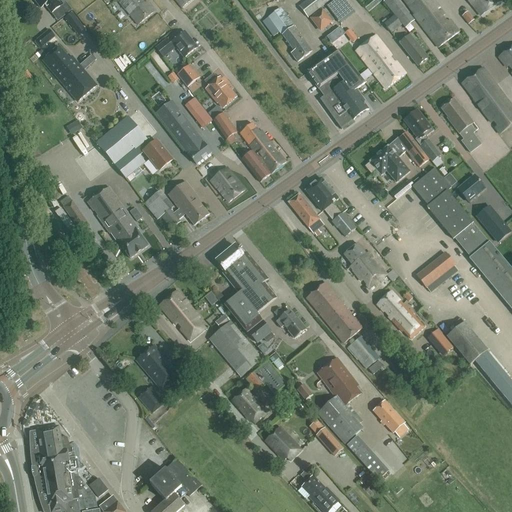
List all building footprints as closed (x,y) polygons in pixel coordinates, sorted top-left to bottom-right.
[(35,0),(34,1),(40,8),(45,5),(51,13),(62,5),(57,0),(35,0)] [(115,0),(137,26),(156,11),(148,1),(145,4),(141,0),(115,0)] [(174,0),(182,8),(191,0),(174,0)] [(308,18),(330,0),(306,0),(299,6),(308,18)] [(338,15),(349,8),(343,0),(339,0),(332,5),(338,15)] [(404,28),(410,22),(390,0),(385,0),(383,2),(393,15),(404,28)] [(402,0),(414,14),(413,16),(438,48),(459,32),(450,21),(446,23),(442,18),(444,15),(432,0),(402,0)] [(466,0),(468,1),(480,16),(500,2),(498,0),(466,0)] [(311,53),(280,10),(269,18),(268,17),(262,22),(273,37),(280,32),(294,52),(290,54),(297,63),(311,53)] [(320,31),(330,23),(322,12),(311,19),(320,31)] [(468,25),(474,20),(468,12),(462,16),(468,25)] [(73,29),(81,22),(73,13),(65,19),(73,29)] [(384,24),(391,33),(392,34),(401,26),(393,17),(384,24)] [(326,39),(332,45),(345,35),(339,29),(326,39)] [(40,49),(43,47),(55,37),(48,30),(36,40),(34,42),(40,49)] [(184,58),(198,48),(186,32),(172,43),(184,58)] [(394,64),(389,58),(391,57),(375,36),(356,51),(361,56),(360,57),(386,90),(405,75),(396,62),(394,64)] [(417,67),(427,59),(410,36),(408,38),(400,44),(417,67)] [(164,59),(175,49),(167,39),(163,43),(155,49),(164,59)] [(511,46),(498,58),(506,67),(509,67),(511,70),(511,71),(511,73),(511,74),(511,46)] [(69,59),(59,48),(43,62),(78,102),(97,86),(87,75),(86,75),(83,72),(83,70),(72,57),(69,59)] [(365,84),(339,52),(310,72),(314,78),(311,80),(324,98),(320,101),(341,129),(368,110),(361,101),(363,100),(359,95),(358,96),(354,91),(365,84)] [(187,89),(200,78),(190,65),(177,76),(187,89)] [(511,107),(483,69),(462,84),(491,124),(493,122),(497,127),(495,129),(499,135),(511,125),(511,107)] [(179,81),(173,74),(167,79),(173,86),(179,81)] [(218,103),(223,109),(235,99),(230,92),(232,90),(227,83),(224,85),(219,79),(205,91),(217,105),(218,103)] [(464,112),(454,99),(441,109),(448,118),(447,119),(459,134),(464,140),(461,142),(470,153),(481,145),(472,134),(475,132),(471,125),(473,123),(465,112),(464,112)] [(212,121),(196,101),(186,108),(202,129),(212,121)] [(171,102),(157,114),(183,148),(197,138),(198,137),(182,116),(181,117),(178,113),(179,112),(171,102)] [(431,162),(440,156),(426,138),(433,132),(417,111),(404,121),(417,139),(415,141),(431,162)] [(213,121),(221,133),(232,126),(223,114),(213,121)] [(134,151),(146,142),(127,119),(97,144),(115,167),(126,180),(145,164),(139,157),(134,151)] [(259,133),(252,124),(239,134),(271,174),(286,162),(279,154),(277,155),(273,150),(275,148),(262,131),(259,133)] [(237,133),(232,126),(221,133),(226,140),(237,133)] [(89,149),(94,145),(84,132),(74,140),(95,165),(99,162),(89,149)] [(428,161),(409,137),(407,135),(399,141),(398,140),(389,148),(388,147),(370,163),(370,164),(366,167),(371,174),(375,170),(381,177),(387,172),(396,183),(409,172),(398,159),(406,152),(414,161),(419,168),(428,161)] [(196,165),(211,154),(203,144),(202,144),(197,138),(183,148),(196,165)] [(152,145),(148,140),(146,142),(134,151),(139,157),(144,153),(159,172),(172,161),(156,142),(152,145)] [(247,155),(242,160),(260,183),(271,175),(256,156),(251,160),(247,155)] [(228,204),(244,190),(226,168),(210,182),(228,204)] [(447,174),(442,168),(438,171),(443,177),(447,174)] [(488,244),(472,225),(473,224),(447,193),(451,190),(434,169),(412,187),(428,208),(426,209),(453,241),(455,239),(470,258),(469,260),(511,311),(511,271),(489,243),(488,244)] [(468,203),(484,190),(474,177),(458,191),(468,203)] [(347,210),(322,179),(317,183),(316,182),(305,191),(322,212),(324,211),(333,222),(347,210)] [(208,216),(199,204),(201,203),(185,182),(168,196),(175,205),(173,207),(160,191),(156,194),(156,195),(144,204),(157,220),(161,217),(171,230),(180,223),(178,221),(184,216),(184,217),(185,215),(194,226),(208,216)] [(406,183),(401,187),(405,192),(410,188),(406,183)] [(137,248),(141,253),(149,247),(137,230),(138,229),(109,188),(98,196),(136,249),(137,248)] [(310,231),(321,222),(299,195),(288,204),(310,231)] [(130,260),(141,253),(137,248),(136,249),(98,196),(87,203),(97,217),(110,235),(113,234),(117,240),(116,240),(130,260)] [(89,226),(77,210),(71,202),(63,208),(81,232),(89,226)] [(511,233),(489,207),(477,217),(498,243),(511,233)] [(343,213),(333,222),(332,222),(345,238),(356,229),(343,213)] [(138,227),(143,223),(137,214),(132,217),(138,227)] [(376,284),(387,275),(370,255),(372,254),(370,251),(367,254),(357,243),(357,244),(356,244),(357,245),(344,256),(352,266),(351,266),(350,268),(361,282),(363,281),(367,285),(366,286),(369,290),(376,284)] [(257,315),(277,299),(264,284),(268,280),(241,246),(239,248),(237,249),(235,247),(217,262),(225,273),(223,275),(239,295),(227,305),(225,306),(247,334),(262,322),(257,315)] [(445,254),(417,276),(426,288),(431,294),(458,272),(454,266),(454,265),(445,254)] [(392,282),(397,278),(393,272),(387,276),(392,282)] [(325,321),(344,305),(339,300),(338,300),(335,296),(336,295),(326,283),(306,299),(325,321)] [(222,293),(227,289),(223,284),(217,288),(222,293)] [(205,330),(198,321),(198,317),(177,292),(159,306),(166,314),(170,320),(176,326),(178,324),(182,329),(180,330),(190,342),(205,330)] [(377,305),(384,313),(385,312),(389,317),(388,318),(401,332),(404,332),(411,340),(424,328),(391,292),(377,305)] [(215,297),(222,306),(227,301),(220,293),(215,297)] [(404,297),(408,302),(412,299),(407,294),(404,297)] [(344,305),(325,321),(344,344),(363,328),(355,319),(353,320),(348,315),(350,313),(344,305)] [(223,315),(226,312),(222,306),(218,309),(223,315)] [(285,315),(280,309),(275,313),(280,320),(276,323),(281,329),(285,326),(289,332),(294,339),(295,339),(296,339),(300,336),(300,335),(306,330),(300,323),(290,311),(285,315)] [(241,378),(262,360),(231,323),(225,314),(215,322),(221,331),(210,340),(241,378)] [(262,322),(247,334),(249,333),(257,344),(264,339),(271,333),(262,322)] [(487,352),(464,324),(447,338),(470,366),(475,362),(486,353),(487,352)] [(452,346),(438,330),(429,338),(442,354),(452,346)] [(271,333),(264,339),(267,344),(275,338),(271,333)] [(366,369),(377,360),(359,339),(348,348),(366,369)] [(301,372),(327,350),(318,340),(300,355),(302,357),(289,368),(297,376),(302,372),(301,372)] [(165,360),(161,356),(162,355),(155,346),(137,361),(162,390),(179,375),(166,359),(165,360)] [(511,383),(486,353),(475,362),(511,406),(511,383)] [(344,445),(361,430),(358,425),(362,422),(347,405),(361,394),(356,388),(358,386),(337,359),(317,374),(336,398),(318,414),(344,445)] [(378,362),(368,370),(373,375),(383,367),(378,362)] [(286,385),(268,363),(256,372),(247,380),(257,393),(266,386),(274,395),(286,385)] [(305,400),(311,395),(303,385),(296,390),(305,401),(305,400)] [(139,399),(152,413),(162,404),(150,389),(139,399)] [(255,425),(268,414),(246,389),(232,401),(250,422),(251,421),(255,425)] [(393,434),(405,423),(385,401),(373,412),(393,434)] [(310,427),(317,436),(325,429),(317,421),(310,427)] [(36,433),(31,434),(31,442),(31,450),(32,459),(33,467),(32,467),(32,468),(34,468),(34,473),(36,476),(33,478),(34,479),(35,478),(37,487),(39,497),(42,506),(44,511),(99,511),(100,511),(98,511),(96,498),(80,478),(79,478),(78,470),(79,470),(78,460),(76,461),(74,449),(73,445),(69,446),(68,440),(67,439),(66,438),(65,438),(60,439),(58,428),(36,432),(36,433)] [(298,454),(301,452),(280,428),(265,442),(284,461),(287,459),(290,462),(298,454)] [(317,436),(335,457),(343,450),(325,429),(317,436)] [(378,481),(388,471),(357,437),(347,446),(378,481)] [(153,449),(156,445),(148,438),(144,441),(153,449)] [(431,459),(425,463),(431,471),(437,466),(431,459)] [(178,511),(184,506),(174,495),(181,489),(189,498),(202,486),(193,478),(177,460),(176,461),(173,464),(150,484),(166,502),(154,511),(178,511)] [(324,491),(327,489),(326,488),(325,489),(313,477),(302,488),(310,496),(308,498),(314,503),(317,500),(317,499),(325,492),(324,491)] [(99,499),(108,491),(99,480),(89,487),(99,499)] [(317,500),(314,503),(322,511),(329,511),(339,502),(327,489),(324,491),(325,492),(317,499),(317,500)] [(103,511),(124,511),(113,498),(100,508),(103,511)]
